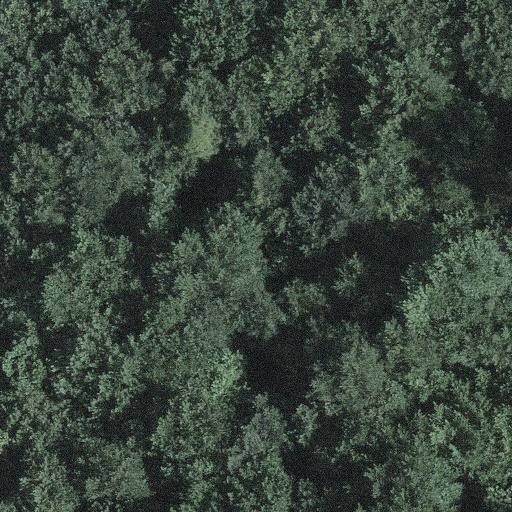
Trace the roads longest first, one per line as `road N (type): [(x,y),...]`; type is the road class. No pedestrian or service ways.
road 1 (unclassified): [(0,357),(88,277),(290,148),(478,0)]
road 2 (unclassified): [(202,0),(0,52)]
